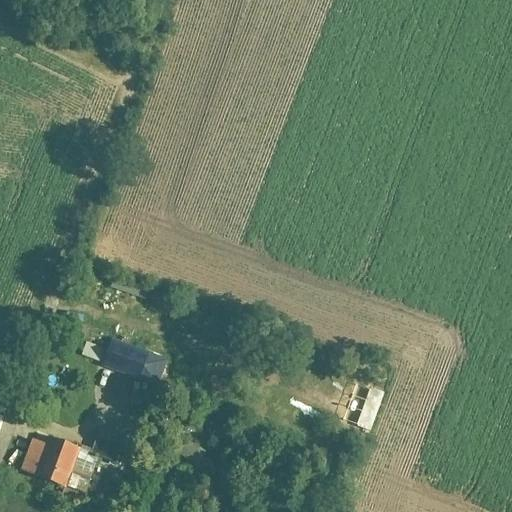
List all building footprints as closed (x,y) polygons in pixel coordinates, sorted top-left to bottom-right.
[(89,335),(81,366),(156,386),(164,356),(89,335)] [(120,444),(98,436),(91,456),(112,464),(120,444)] [(29,439),(16,476),(80,499),(93,462),(29,439)] [(188,443),(175,459),(194,474),(207,458),(188,443)] [(88,488),(81,506),(97,511),(104,493),(88,488)]
